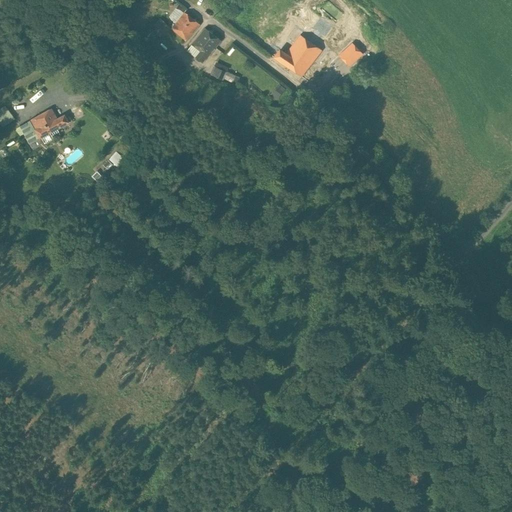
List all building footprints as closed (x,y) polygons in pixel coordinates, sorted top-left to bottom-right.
[(314,8),(309,14),(319,21),(324,15),(314,8)] [(199,25),(184,12),(171,30),(186,42),(199,25)] [(319,21),(309,14),(304,20),(314,28),(319,21)] [(308,26),(302,34),(306,37),(312,30),(308,26)] [(221,41),(205,29),(191,46),(199,52),(206,58),(207,58),(221,41)] [(300,36),(286,55),(299,64),(309,52),(316,58),(321,51),(313,46),(300,36)] [(324,47),(317,41),(313,46),(321,51),(324,47)] [(354,44),(340,55),(349,66),(363,54),(354,44)] [(309,52),(299,64),(286,55),(280,51),(274,58),(301,78),(316,58),(309,52)] [(206,58),(199,52),(195,57),(202,63),(206,58)] [(186,69),(173,59),(167,63),(180,73),(186,69)] [(229,68),(215,62),(210,75),(232,84),(235,76),(227,73),(229,68)] [(6,106),(0,108),(0,126),(0,128),(14,120),(6,106)] [(57,121),(51,110),(30,122),(39,139),(68,124),(64,117),(57,121)] [(110,161),(120,168),(126,159),(116,152),(110,161)]
